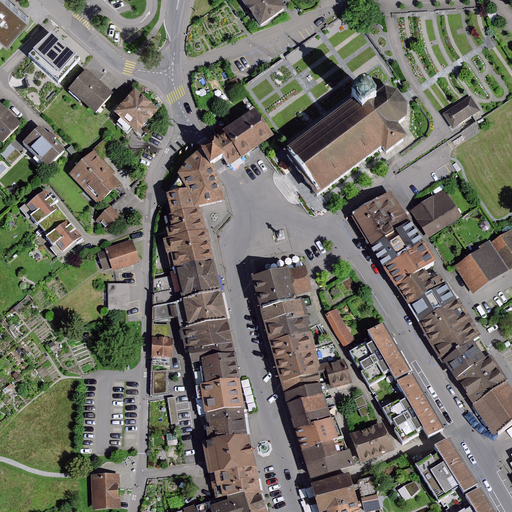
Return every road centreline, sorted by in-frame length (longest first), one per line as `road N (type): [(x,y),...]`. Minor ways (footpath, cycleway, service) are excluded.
road 1 (residential): [(189,126),(152,187),(133,511)]
road 2 (tertiary): [(293,511),(232,279),(253,221)]
road 3 (residential): [(169,69),(338,8),(457,0)]
road 4 (tertiary): [(482,457),(334,225)]
road 5 (residential): [(478,128),(334,225)]
road 6 (residential): [(46,0),(116,63),(169,69)]
